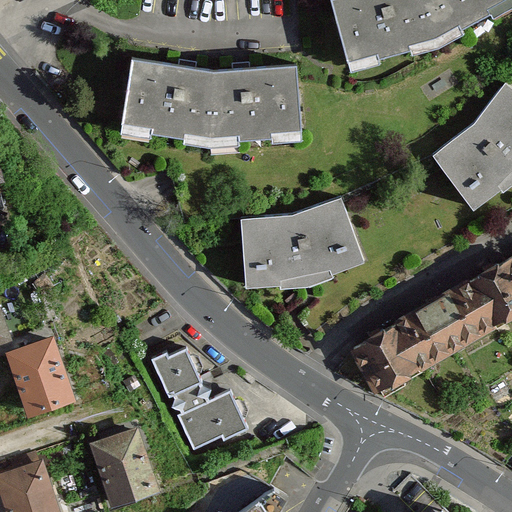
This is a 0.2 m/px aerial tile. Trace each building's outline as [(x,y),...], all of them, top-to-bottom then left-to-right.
[(410,45),(436,38),(460,25),(462,29),(491,13),(489,9),(505,0),(331,0),(349,61),(378,53),(379,58),(411,49),(410,45)] [(241,69),(214,72),(187,67),(133,59),(123,123),(153,128),(152,133),(185,138),(186,133),(213,137),(239,135),(240,140),(272,137),(272,132),(303,130),(297,65),(241,69)] [(511,172),(511,87),(506,83),(475,124),(434,155),(475,209),(503,188),(500,185),(511,172)] [(306,274),(331,269),(332,273),(365,261),(342,197),(293,215),(242,219),(248,287),(283,284),(282,279),(306,274)] [(376,337),(355,349),(369,374),(371,372),(385,397),(406,385),(402,378),(421,367),(495,324),(495,325),(511,314),(511,258),(492,270),(471,282),(434,303),(398,325),(398,324),(376,337)] [(45,276),(35,284),(41,293),(53,285),(45,276)] [(0,312),(0,343),(10,340),(0,312)] [(19,352),(11,355),(31,411),(72,397),(52,341),(19,352)] [(211,387),(203,385),(201,382),(203,381),(187,347),(169,355),(168,352),(153,358),(170,396),(175,394),(176,396),(173,406),(182,408),(183,411),(178,414),(194,448),(222,435),(224,439),(249,428),(231,389),(210,399),(208,397),(211,387)] [(100,444),(95,446),(115,503),(156,489),(136,431),(126,435),(123,428),(102,435),(105,442),(100,444)] [(21,471),(0,478),(11,511),(57,511),(41,464),(21,471)] [(241,511),(280,511),(290,496),(275,487),(241,511)]
